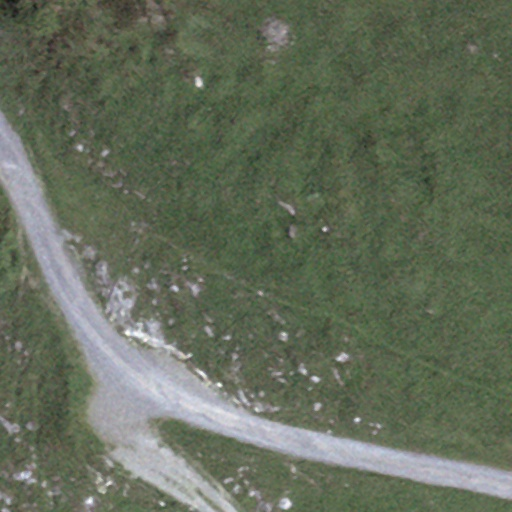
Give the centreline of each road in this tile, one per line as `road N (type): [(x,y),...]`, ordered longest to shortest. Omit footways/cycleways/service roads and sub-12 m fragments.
road 1 (track): [(0,152),(122,374),(282,447),(511,487)]
road 2 (track): [(213,511),(128,424),(122,374)]
